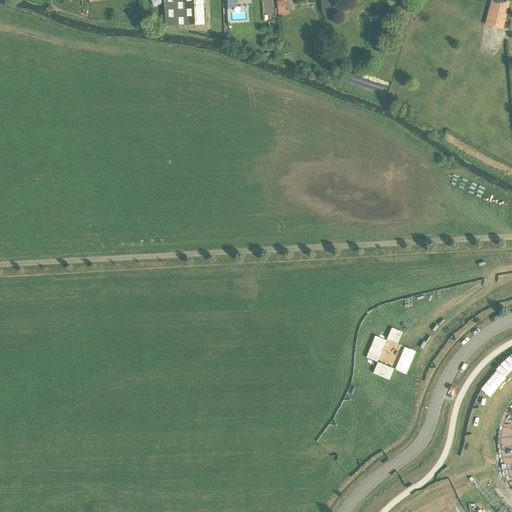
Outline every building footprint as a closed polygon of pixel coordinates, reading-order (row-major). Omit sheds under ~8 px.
[(163,0),(165,27),(204,26),(202,0),(163,0)] [(238,0),(224,0),(224,1),(227,1),(227,9),(237,8),(237,0),(239,0),(238,0)] [(333,0),(322,0),(323,15),(334,15),(333,0)] [(498,0),(490,0),(484,26),(502,30),(509,3),(498,0)] [(284,1),(276,2),(278,17),(289,16),(288,11),(285,11),(284,1)]
